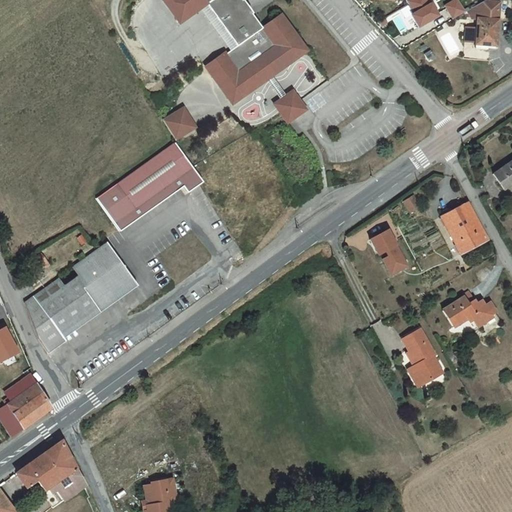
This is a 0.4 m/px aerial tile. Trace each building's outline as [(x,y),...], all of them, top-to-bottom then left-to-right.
[(160,0),(162,3),(165,0),(180,0),(191,15),(200,9),(212,1),(234,32),(229,36),(236,47),(230,51),(224,53),(225,54),(204,67),(218,87),(222,85),(231,99),(245,90),(247,93),(262,83),(259,80),(263,77),(269,73),(272,71),(275,74),(289,64),(287,61),(304,49),(281,16),(261,29),(251,15),(252,14),(243,0),(242,1),(241,0),(160,0)] [(165,0),(162,3),(177,25),(191,15),(180,0),(165,0)] [(382,5),(382,0),(363,0),(362,16),(382,17),(382,5)] [(406,0),(419,26),(440,16),(431,0),(406,0)] [(454,18),(466,11),(459,0),(456,0),(447,5),(454,18)] [(391,5),(382,5),(382,17),(391,18),(391,5)] [(486,68),(489,44),(491,22),(487,16),(459,32),(464,41),(470,42),(469,51),(467,64),(467,66),(466,70),(478,71),(479,67),(486,68)] [(469,51),(458,49),(456,62),(467,64),(469,51)] [(273,105),(285,124),(297,116),(291,107),(298,102),(291,92),(285,96),(269,73),(263,77),(279,101),(273,105)] [(291,107),(297,116),(304,111),(298,102),(291,107)] [(169,117),(181,136),(194,128),(183,109),(169,117)] [(169,117),(162,121),(174,140),(181,136),(169,117)] [(94,198),(116,230),(180,186),(184,191),(199,181),(197,178),(190,168),(173,143),(94,198)] [(511,201),(511,177),(489,195),(501,210),(511,201)] [(414,196),(405,199),(408,211),(418,208),(414,196)] [(412,213),(404,219),(411,229),(419,223),(412,213)] [(464,218),(437,234),(460,271),(486,254),(464,218)] [(59,276),(25,300),(39,338),(48,351),(65,340),(59,332),(135,279),(108,242),(74,266),(81,275),(65,286),(59,276)] [(387,251),(369,262),(378,277),(385,272),(389,278),(383,281),(392,296),(409,286),(387,251)] [(31,260),(36,267),(47,259),(42,252),(31,260)] [(49,262),(47,259),(36,267),(38,270),(49,262)] [(461,344),(476,334),(480,340),(496,330),(489,320),(485,323),(481,316),(477,319),(471,309),(462,315),(448,324),(461,344)] [(0,359),(1,361),(20,351),(8,327),(0,331),(0,359)] [(422,343),(405,353),(419,377),(409,383),(421,402),(445,388),(436,372),(438,370),(422,343)] [(0,420),(10,437),(51,407),(30,373),(4,392),(6,395),(5,396),(9,404),(3,407),(0,409),(0,420)] [(0,399),(0,402),(3,407),(9,404),(5,396),(0,399)] [(62,503),(84,489),(83,486),(80,479),(75,468),(60,441),(52,447),(38,457),(15,473),(25,489),(35,482),(43,493),(46,491),(50,496),(55,493),(62,503)] [(176,479),(169,480),(173,502),(180,501),(176,479)] [(173,502),(169,480),(155,483),(155,485),(147,486),(150,501),(150,502),(151,502),(152,506),(150,506),(150,510),(151,511),(148,511),(171,511),(170,503),(173,502)] [(0,511),(12,511),(0,493),(0,511)]
